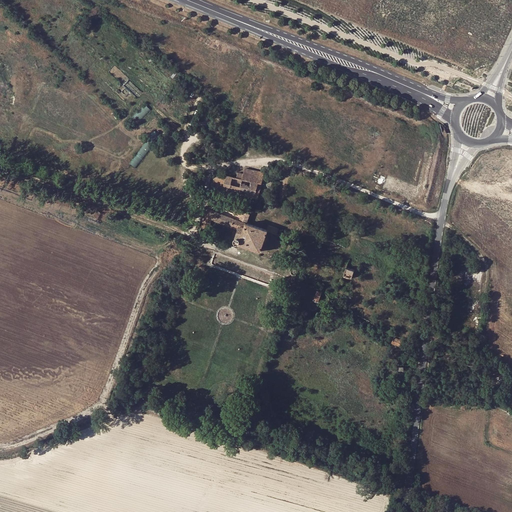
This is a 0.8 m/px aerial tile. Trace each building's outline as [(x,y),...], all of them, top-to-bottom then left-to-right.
[(228,192),(259,197),(264,173),(244,168),(243,173),(237,172),(236,178),(226,176),(226,177),(224,182),(231,184),(228,192)] [(215,173),(213,178),(224,182),(226,177),(215,173)] [(224,182),(213,178),(210,187),(221,190),(224,182)] [(231,184),(224,182),(221,190),(228,192),(231,184)] [(239,244),(260,252),(267,229),(248,222),(251,213),(243,211),(242,214),(240,220),(208,209),(201,228),(207,230),(212,219),(239,229),(236,236),(236,237),(235,237),(234,238),(234,239),(234,240),(234,241),(235,242),(236,242),(236,243),(237,243),(238,243),(239,242),(239,244)] [(279,227),(269,224),(267,229),(277,233),(279,227)] [(345,275),(352,278),(355,269),(348,267),(345,275)] [(398,336),(395,334),(391,342),(399,346),(402,341),(397,339),(398,336)]
